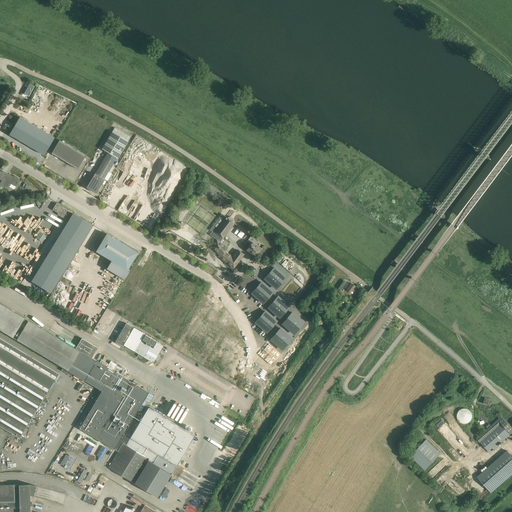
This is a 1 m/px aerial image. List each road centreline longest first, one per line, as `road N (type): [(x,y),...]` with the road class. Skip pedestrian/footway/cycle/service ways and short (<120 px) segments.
road 1 (track): [(412,322),(158,136),(15,65)]
road 2 (unknown): [(0,285),(163,381),(189,401),(205,428),(207,479),(198,496),(180,504),(154,500),(77,451)]
road 3 (unclassified): [(247,367),(244,325),(215,284),(0,152)]
road 4 (unknown): [(0,339),(65,385),(73,407),(67,426),(28,473),(55,482),(89,511)]
road 5 (unclassified): [(511,407),(412,322)]
